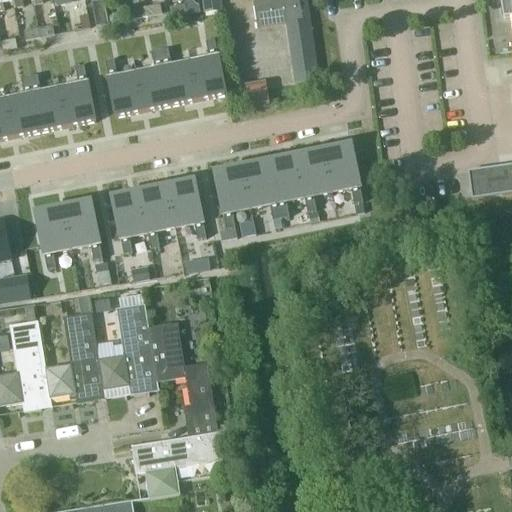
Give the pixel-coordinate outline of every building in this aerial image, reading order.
[(12,4),(11,0),(0,0),(0,14),(5,14),(3,6),(12,4)] [(30,0),(11,0),(12,4),(13,4),(14,11),(24,9),(22,2),(30,0)] [(32,0),(34,9),(43,8),(41,0),(32,0)] [(222,12),(220,0),(202,0),(205,15),(222,12)] [(304,0),(300,1),(299,0),(269,0),(255,2),(259,29),(286,25),(296,85),(320,82),(307,0),(304,0)] [(511,0),(500,0),(504,21),(511,19),(511,0)] [(108,29),(103,4),(92,6),(97,31),(108,29)] [(160,8),(146,10),(148,21),(162,18),(160,8)] [(148,21),(146,10),(131,13),(133,23),(148,21)] [(186,20),(184,10),(170,12),(172,23),(186,20)] [(38,31),(40,41),(54,39),(52,29),(38,31)] [(40,41),(38,31),(23,33),(25,44),(40,41)] [(0,43),(0,44),(2,55),(16,52),(14,41),(0,43)] [(227,98),(218,57),(218,58),(218,56),(215,42),(206,44),(209,58),(209,59),(190,63),(198,104),(226,98),(227,98)] [(198,104),(190,63),(171,67),(171,66),(168,51),(159,53),(170,109),(198,104)] [(170,109),(159,53),(152,55),(155,69),(155,70),(136,74),(144,114),(170,109)] [(144,114),(136,74),(117,78),(117,77),(114,62),(105,64),(108,79),(108,80),(116,120),(144,114)] [(88,84),(87,84),(87,83),(84,68),(75,70),(78,84),(78,86),(60,89),(68,130),(96,124),(88,84)] [(68,130),(60,89),(41,93),(41,92),(38,78),(28,79),(40,136),(68,130)] [(40,136),(28,79),(21,81),(24,95),(24,97),(6,100),(14,141),(40,136)] [(0,143),(14,141),(6,100),(0,101),(0,143)] [(361,189),(352,148),(324,154),(332,195),(351,191),(351,192),(354,206),(363,205),(360,190),(360,189),(361,189)] [(332,195),(324,154),(298,159),(306,200),(305,200),(305,201),(308,216),(316,214),(314,200),(313,198),(332,195)] [(306,200),(298,159),(271,165),(282,221),(289,220),(287,205),(286,204),(305,200),(306,200)] [(282,221),(271,165),(243,170),(251,211),(270,207),(270,208),(273,223),(282,221)] [(511,197),(511,166),(467,173),(471,203),(511,197)] [(251,211),(243,170),(214,176),(223,217),(224,218),(227,232),(235,230),(233,216),(232,215),(251,211)] [(204,225),(196,184),(167,190),(175,231),(194,227),(195,228),(197,242),(206,241),(203,226),(203,225),(204,225)] [(175,231),(167,190),(141,195),(149,236),(148,236),(148,237),(151,252),(160,250),(157,235),(157,234),(175,231)] [(149,236),(141,195),(112,201),(120,242),(121,242),(121,243),(124,257),(133,255),(130,241),(130,240),(148,236),(149,236)] [(100,246),(92,205),(64,211),(72,251),(91,248),(91,249),(94,263),(103,262),(100,247),(100,246)] [(72,251),(64,211),(35,217),(43,257),(44,257),(45,258),(47,273),(56,271),(53,256),(53,255),(72,251)] [(0,262),(11,260),(3,223),(0,223),(0,262)] [(227,232),(220,233),(222,243),(237,240),(235,230),(227,232)] [(197,262),(185,264),(187,276),(199,274),(197,262)] [(108,265),(96,267),(98,275),(109,272),(108,265)] [(148,270),(132,272),(134,284),(150,281),(148,270)] [(0,305),(1,309),(34,304),(30,279),(0,283),(0,305)] [(143,297),(120,301),(121,310),(145,306),(143,297)] [(89,299),(79,300),(82,316),(91,315),(89,299)] [(96,316),(109,314),(107,300),(94,303),(96,316)] [(157,385),(149,330),(145,306),(121,310),(116,311),(124,358),(99,362),(103,393),(129,389),(130,398),(159,394),(157,385)] [(17,375),(0,377),(0,409),(22,406),(23,415),(52,410),(50,401),(51,401),(45,370),(46,370),(38,323),(36,324),(34,310),(26,311),(28,325),(10,328),(17,375)] [(103,393),(99,362),(91,315),(82,316),(63,319),(71,366),(46,370),(45,370),(51,401),(76,397),(77,406),(105,402),(103,393)] [(177,326),(149,330),(157,385),(185,380),(190,408),(183,409),(188,440),(217,436),(206,365),(184,369),(177,326)] [(221,464),(217,436),(188,440),(131,449),(136,477),(145,476),(149,501),(179,497),(175,471),(221,464)] [(133,511),(132,503),(74,511),(133,511)]
